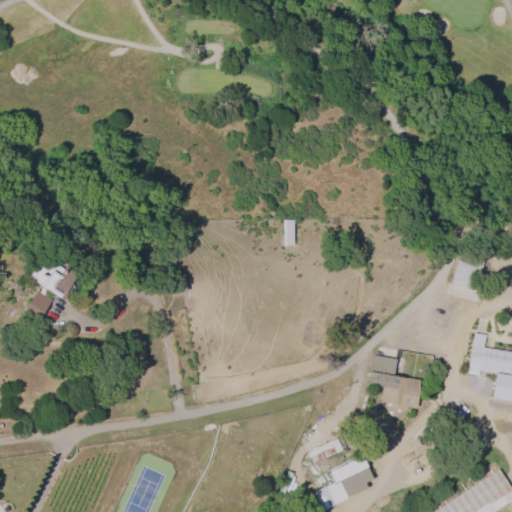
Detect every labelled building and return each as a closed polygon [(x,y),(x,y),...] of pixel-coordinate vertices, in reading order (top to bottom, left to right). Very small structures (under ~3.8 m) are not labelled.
[(449,282),(456,256),(482,263),(475,289),(449,282)] [(64,265),(76,272),(69,282),(72,284),(62,300),(39,285),(46,274),(39,269),(43,263),(45,264),(46,262),(53,266),(55,263),(62,267),(64,265)] [(40,283),(46,273),(34,266),(28,276),(40,283)] [(50,297),(35,289),(24,308),(39,316),(50,297)] [(511,401),(489,397),(493,373),(478,371),(477,374),(464,372),(471,331),(484,333),(482,346),(511,350),(511,401)] [(372,354),(395,359),(392,374),(420,380),(414,407),(407,405),(406,409),(393,415),(382,413),(385,401),(379,400),(382,386),(366,383),(369,370),(372,354)] [(340,450),(311,464),(305,451),(334,437),(340,450)] [(365,487),(321,508),(312,490),(332,481),(327,470),(360,455),(371,478),(363,482),(365,487)] [(421,469),(416,462),(423,458),(427,465),(421,469)] [(430,511),(497,467),(511,490),(511,497),(489,511),(430,511)]
